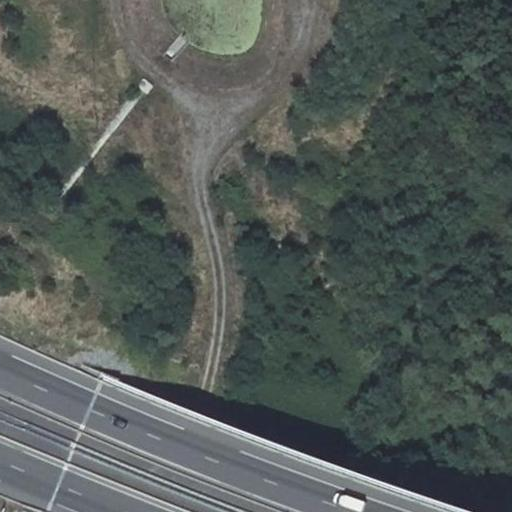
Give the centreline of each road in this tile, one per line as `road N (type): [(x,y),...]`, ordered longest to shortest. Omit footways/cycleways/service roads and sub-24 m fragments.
road 1 (motorway): [(358,511),(0,365)]
road 2 (motorway): [(0,460),(117,511)]
